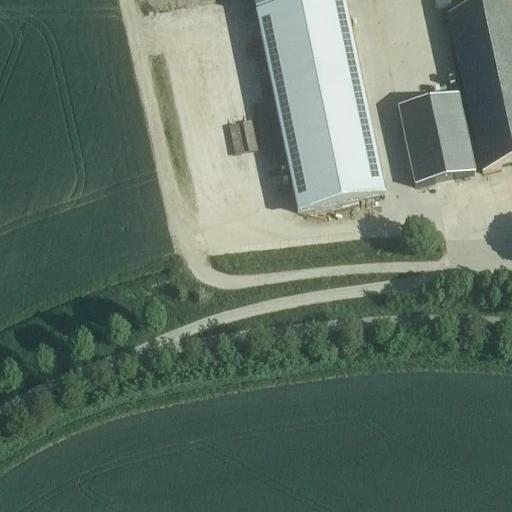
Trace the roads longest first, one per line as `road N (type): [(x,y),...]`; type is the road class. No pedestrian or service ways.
road 1 (track): [(458,270),(378,268),(251,282),(201,273),(179,230),(124,0)]
road 2 (unclassified): [(0,416),(79,376),(165,351),(379,326),(511,329)]
